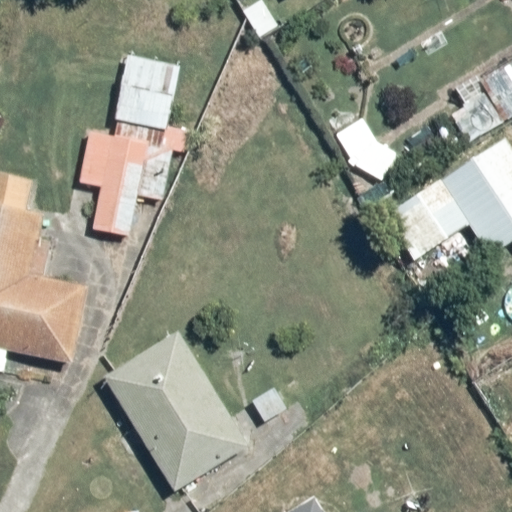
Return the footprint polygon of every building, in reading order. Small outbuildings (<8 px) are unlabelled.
[(107,190),(98,233),(134,237),(142,196),(166,199),(184,70),(135,61),(118,140),(95,138),(85,187),(107,190)] [(511,119),(511,67),(444,109),(466,147),(511,119)] [(366,121),(339,135),(354,167),(384,184),(399,156),(380,145),(366,121)] [(511,250),(511,142),(392,217),(422,265),(477,231),(495,263),(511,250)] [(0,351),(78,367),(97,289),(50,280),(61,219),(35,213),(41,186),(0,178),(0,351)] [(254,449),(182,330),(108,375),(181,493),(254,449)] [(330,511),(323,499),(299,511),(330,511)]
